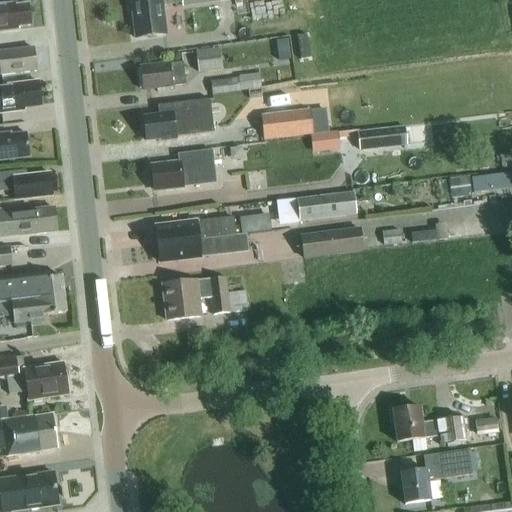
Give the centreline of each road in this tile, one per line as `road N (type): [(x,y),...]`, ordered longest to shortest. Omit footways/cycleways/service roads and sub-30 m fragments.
road 1 (secondary): [(117,412),(101,350),(60,0)]
road 2 (residential): [(117,412),(335,383)]
road 3 (residential): [(335,383),(511,358)]
road 4 (residential): [(353,511),(335,383)]
